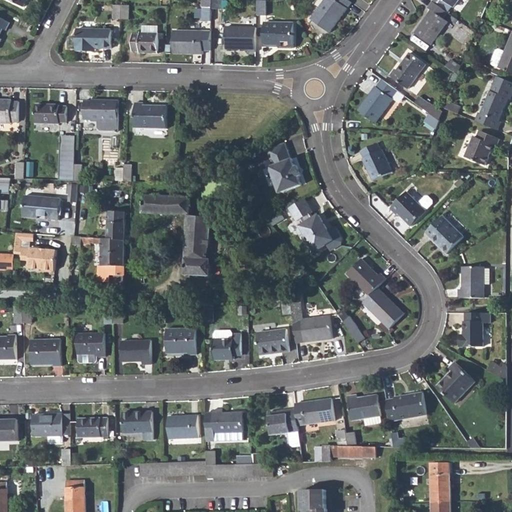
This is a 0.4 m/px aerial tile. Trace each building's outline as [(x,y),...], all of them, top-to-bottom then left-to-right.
[(210,0),(201,0),(202,8),(211,8),(210,0)] [(210,0),(211,8),(211,9),(220,10),(220,0),(210,0)] [(349,0),(323,0),(311,18),(330,32),(352,2),(349,0)] [(441,0),(434,0),(432,2),(447,14),(451,8),(441,0)] [(441,0),(451,8),(453,8),(458,0),(441,0)] [(266,17),(266,3),(258,2),(257,16),(266,17)] [(447,14),(432,2),(428,8),(431,11),(414,34),(430,46),(448,23),(443,19),(447,14)] [(112,6),(112,21),(119,22),(120,7),(112,6)] [(120,7),(119,22),(127,22),(128,7),(120,7)] [(202,8),(201,24),(210,24),(211,9),(211,8),(202,8)] [(0,40),(0,39),(0,32),(2,30),(5,31),(9,23),(0,18),(0,40)] [(264,23),(263,45),(279,46),(279,48),(293,48),(294,24),(264,23)] [(247,51),(256,51),(256,27),(225,26),(224,48),(247,48),(247,51)] [(76,52),(88,52),(88,47),(93,48),(111,48),(112,29),(77,28),(76,52)] [(172,30),(172,53),(202,54),(203,31),(172,30)] [(129,34),(129,51),(137,51),(138,53),(157,53),(157,33),(138,33),(137,34),(129,34)] [(511,39),(506,54),(500,51),(497,53),(493,64),(494,67),(511,74),(511,39)] [(394,69),(389,75),(407,89),(425,64),(409,52),(396,70),(394,69)] [(396,90),(381,79),(376,86),(375,86),(358,109),(374,121),(392,98),(390,97),(396,90)] [(511,84),(498,79),(483,116),(480,115),(477,124),(500,133),(503,125),(501,124),(510,102),(511,103),(511,101),(511,84)] [(403,95),(396,90),(390,97),(392,98),(398,103),(403,95)] [(84,100),(83,118),(90,118),(90,120),(97,120),(97,127),(100,130),(114,130),(114,131),(115,131),(115,130),(117,130),(117,120),(118,100),(90,99),(90,100),(84,100)] [(422,99),(417,106),(431,116),(432,117),(440,123),(444,115),(422,99)] [(0,100),(0,123),(11,123),(11,122),(18,121),(18,103),(11,102),(11,100),(0,100)] [(143,102),(134,102),(134,126),(166,127),(166,105),(143,105),(143,102)] [(59,105),(35,104),(35,124),(59,124),(59,123),(67,122),(67,107),(59,106),(59,105)] [(450,105),(447,112),(459,117),(461,110),(450,105)] [(432,117),(426,124),(437,132),(440,123),(432,117)] [(475,139),(466,160),(487,168),(493,155),(495,156),(501,142),(480,133),(477,140),(475,139)] [(63,135),(61,179),(75,178),(75,163),(76,135),(63,135)] [(284,140),(266,147),(272,163),(269,164),(278,191),(301,182),(298,174),(300,173),(297,163),(294,164),(291,156),(290,156),(284,140)] [(364,159),(371,172),(375,181),(393,172),(383,150),(382,150),(378,143),(361,151),(365,158),(364,159)] [(16,161),(16,176),(24,177),(24,161),(16,161)] [(0,210),(6,210),(7,200),(0,199),(0,193),(11,193),(12,179),(0,177),(0,210)] [(78,185),(68,185),(67,194),(69,194),(69,202),(77,203),(78,185)] [(407,191),(390,208),(396,214),(398,213),(412,226),(427,211),(426,210),(433,203),(433,200),(429,196),(426,196),(419,203),(407,191)] [(24,196),(23,218),(36,219),(39,217),(39,212),(41,210),(45,210),(47,213),(46,217),(46,219),(59,220),(61,199),(24,196)] [(142,212),(142,214),(188,214),(189,214),(189,198),(142,196),(142,202),(142,212)] [(305,199),(290,207),(297,221),(300,219),(303,224),(301,230),(299,231),(298,234),(302,241),(305,242),(307,241),(311,248),(316,250),(324,246),(326,249),(331,251),(338,247),(340,242),(335,232),(331,231),(327,233),(318,216),(313,219),(310,214),(312,213),(305,199)] [(108,212),(108,239),(125,239),(126,213),(108,212)] [(189,214),(188,214),(185,274),(210,276),(211,259),(208,259),(208,248),(209,248),(211,227),(218,227),(219,218),(189,216),(189,214)] [(444,216),(427,232),(448,253),(464,236),(444,216)] [(34,233),(17,232),(16,240),(33,241),(34,233)] [(82,237),(74,236),(73,250),(81,250),(81,245),(82,237)] [(91,237),(82,237),(81,245),(91,245),(91,243),(91,237)] [(95,238),(94,243),(102,243),(102,264),(99,264),(98,281),(110,282),(111,274),(125,274),(125,277),(132,277),(132,269),(125,269),(125,239),(108,239),(95,238)] [(41,248),(31,247),(28,268),(41,269),(43,271),(52,272),(54,271),(55,271),(57,250),(46,249),(46,250),(41,250),(41,248)] [(0,269),(15,270),(16,252),(0,251),(0,269)] [(348,273),(370,295),(378,287),(387,278),(382,273),(379,275),(363,258),(348,273)] [(460,289),(460,297),(485,297),(486,284),(492,284),(492,268),(486,268),(486,266),(464,267),(464,290),(460,289)] [(110,282),(110,287),(132,288),(132,277),(125,277),(125,274),(111,274),(110,282)] [(370,295),(364,302),(390,329),(405,313),(378,287),(370,295)] [(300,293),(291,298),(292,303),(301,302),(300,293)] [(291,298),(282,301),(284,316),(293,315),(292,303),(291,298)] [(301,302),(292,303),(293,315),(294,319),(302,318),(301,302)] [(23,309),(14,309),(14,325),(23,325),(23,309)] [(31,309),(23,309),(23,325),(31,325),(31,309)] [(123,309),(113,310),(114,327),(124,326),(123,309)] [(113,310),(104,310),(105,327),(114,327),(113,310)] [(343,310),(338,313),(344,322),(349,317),(343,310)] [(491,314),(466,313),(466,321),(464,322),(464,335),(460,335),(460,347),(483,347),(483,324),(491,324),(491,314)] [(302,318),(294,319),(296,342),(332,337),(330,315),(302,318)] [(349,317),(344,322),(351,332),(358,327),(350,316),(349,317)] [(358,327),(351,332),(359,342),(366,338),(358,327)] [(197,329),(167,329),(168,353),(189,353),(190,354),(198,354),(197,329)] [(288,329),(258,333),(261,355),(290,351),(288,329)] [(213,339),(212,339),(213,359),(234,359),(234,355),(242,355),(242,333),(242,332),(232,332),(230,330),(215,331),(213,333),(213,339)] [(106,334),(78,334),(78,355),(79,355),(79,359),(81,361),(96,361),(98,359),(97,357),(106,357),(106,334)] [(16,339),(0,339),(0,362),(17,362),(16,339)] [(61,342),(32,342),(32,367),(54,366),(54,368),(62,368),(61,342)] [(152,342),(122,342),(122,362),(143,362),(143,365),(152,365),(152,342)] [(451,373),(436,388),(453,406),(474,384),(454,364),(448,370),(451,373)] [(492,364),(487,373),(506,384),(506,372),(500,369),(492,364)] [(359,395),(348,397),(351,421),(381,417),(378,396),(371,397),(371,396),(360,398),(359,395)] [(396,401),(387,402),(391,423),(427,418),(424,396),(396,400),(396,401)] [(333,399),(296,404),(297,409),(299,426),(336,421),(333,399)] [(281,415),(269,417),(272,436),(300,433),(299,426),(297,409),(280,411),(281,415)] [(224,410),(215,410),(215,413),(207,414),(208,441),(245,440),(246,432),(245,413),(225,413),(224,410)] [(146,412),(124,413),(125,434),(147,433),(147,435),(155,435),(155,419),(146,419),(146,412)] [(63,415),(34,415),(34,437),(49,437),(49,444),(62,444),(63,442),(63,436),(64,436),(63,415)] [(199,416),(169,417),(170,439),(200,439),(199,416)] [(109,418),(79,419),(80,438),(110,437),(109,418)] [(19,421),(0,421),(0,442),(19,442),(19,421)] [(345,430),(337,432),(338,447),(347,447),(346,434),(345,430)] [(353,433),(346,434),(347,447),(355,447),(353,433)] [(332,447),(324,447),(325,463),(333,463),(332,459),(332,447)] [(338,447),(332,447),(332,459),(364,459),(364,458),(374,459),(376,458),(376,448),(355,447),(347,447),(338,447)] [(73,450),(64,450),(64,467),(73,466),(73,450)] [(217,451),(208,451),(209,462),(209,465),(217,465),(217,451)] [(239,454),(239,462),(254,462),(254,455),(239,454)] [(209,462),(143,464),(143,478),(209,477),(209,480),(274,478),(274,464),(217,465),(209,465),(209,462)] [(432,469),(433,505),(452,504),(451,468),(432,469)] [(86,511),(86,481),(67,481),(67,511),(86,511)] [(9,511),(9,483),(0,483),(0,511),(9,511)] [(325,511),(325,492),(302,493),(302,511),(325,511)]
